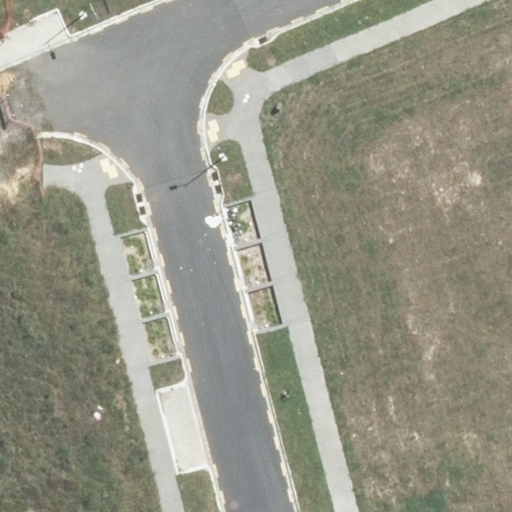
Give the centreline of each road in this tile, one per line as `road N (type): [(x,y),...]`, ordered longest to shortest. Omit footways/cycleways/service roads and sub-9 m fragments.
road 1 (residential): [(239,456),(143,54)]
road 2 (residential): [(239,456),(511,349)]
road 3 (unknown): [(143,54),(0,102)]
road 4 (residential): [(271,0),(143,54)]
road 5 (residential): [(239,456),(124,511)]
